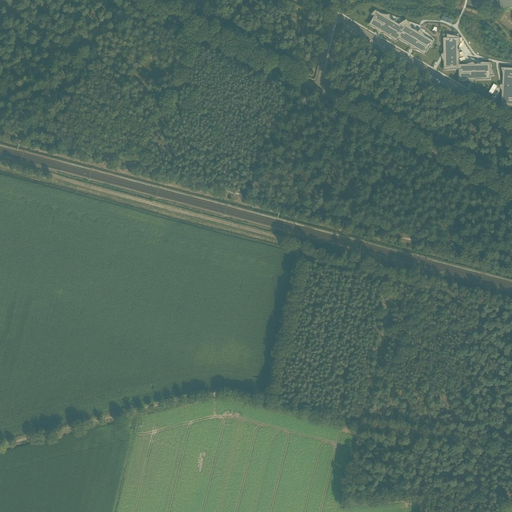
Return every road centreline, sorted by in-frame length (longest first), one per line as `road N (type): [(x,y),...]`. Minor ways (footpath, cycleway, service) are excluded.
road 1 (track): [(0,446),(229,394),(362,425),(511,446)]
road 2 (unclassified): [(511,190),(318,89)]
road 3 (residential): [(333,19),(511,122)]
road 4 (unclassified): [(318,89),(147,0)]
